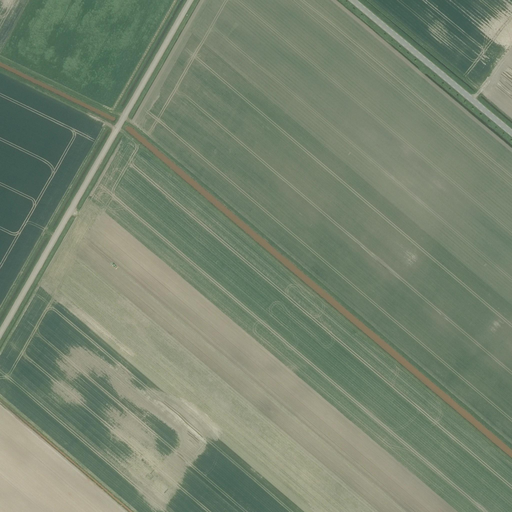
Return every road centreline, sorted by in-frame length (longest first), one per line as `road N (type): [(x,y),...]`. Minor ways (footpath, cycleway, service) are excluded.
road 1 (unclassified): [(0,333),(191,0)]
road 2 (tertiary): [(511,135),(348,0)]
